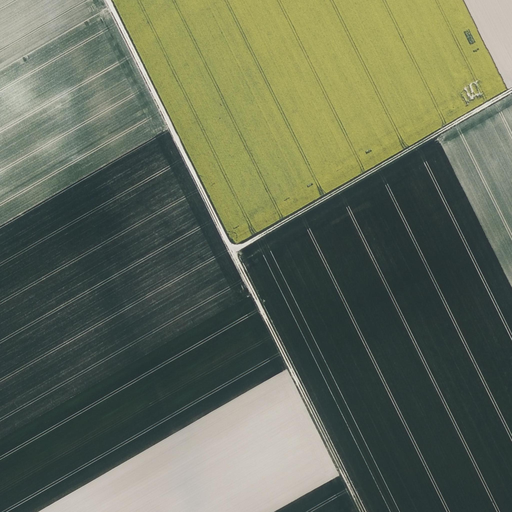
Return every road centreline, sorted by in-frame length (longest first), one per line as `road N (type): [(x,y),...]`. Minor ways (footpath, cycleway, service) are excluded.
road 1 (track): [(107,0),(362,511)]
road 2 (track): [(511,87),(232,248)]
